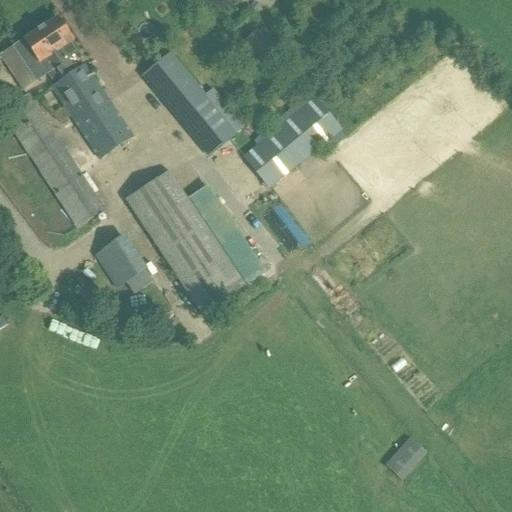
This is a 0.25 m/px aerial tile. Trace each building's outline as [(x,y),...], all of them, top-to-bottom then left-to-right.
[(34,69),(52,58),(56,65),(51,68),(61,83),(52,89),(99,162),(133,140),(86,67),(77,73),(67,59),(76,53),(71,45),(74,44),(58,20),(18,46),(34,69)] [(245,129),(217,96),(209,102),(170,56),(144,79),(210,159),(245,129)] [(78,232),(106,214),(29,96),(1,115),(78,232)] [(316,101),(245,157),(270,193),(341,133),(316,101)] [(126,202),(202,317),(247,289),(170,173),(126,202)] [(95,258),(117,292),(148,271),(126,237),(95,258)] [(386,468),(404,484),(428,456),(411,440),(386,468)]
